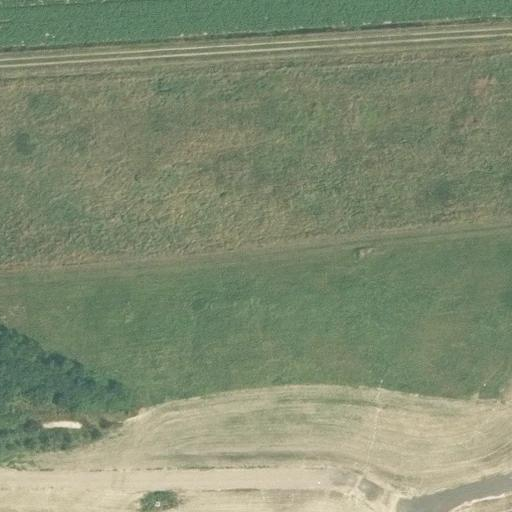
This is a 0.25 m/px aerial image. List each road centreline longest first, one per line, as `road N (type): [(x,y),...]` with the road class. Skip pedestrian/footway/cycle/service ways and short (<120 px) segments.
road 1 (track): [(0,281),(511,232)]
road 2 (track): [(0,73),(511,36)]
